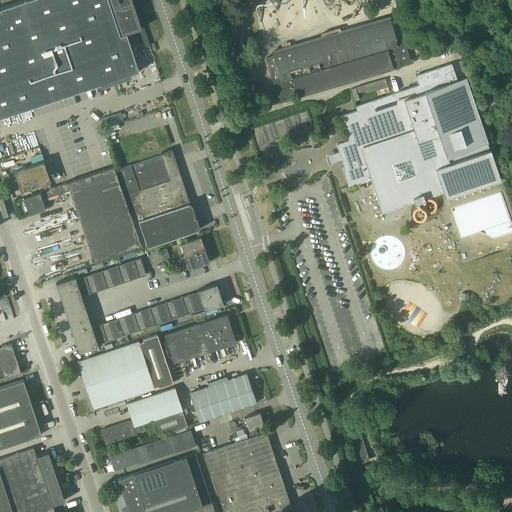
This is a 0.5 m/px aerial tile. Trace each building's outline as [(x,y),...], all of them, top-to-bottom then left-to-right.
[(21,0),(0,7),(0,116),(139,70),(128,37),(143,32),(132,0),(21,0)] [(274,55),(273,56),(266,58),(278,98),(297,92),(298,96),(393,68),(392,64),(410,59),(398,19),(392,21),(390,21),(389,17),(377,21),(341,32),(340,30),(340,28),(330,31),(321,33),(322,35),(322,37),(272,51),(274,55)] [(452,63),(416,75),(419,84),(356,105),(357,110),(340,116),(348,140),(336,144),(339,151),(335,152),(337,160),(341,159),(343,166),(342,166),(349,187),(373,178),(383,209),(414,199),(415,202),(425,199),(424,195),(444,189),(447,198),(500,180),(466,78),(458,80),(452,63)] [(356,88),(351,89),(355,100),(359,99),(357,93),(366,90),(364,84),(356,87),(356,88)] [(163,121),(111,138),(147,246),(197,229),(198,230),(199,229),(190,202),(173,151),(173,150),(163,121)] [(14,170),(21,190),(50,180),(44,160),(14,170)] [(42,201),(43,200),(42,199),(70,190),(94,260),(93,261),(141,245),(114,166),(39,191),(39,192),(24,197),(26,206),(27,206),(29,213),(29,214),(45,208),(44,208),(42,201)] [(181,243),(185,255),(205,249),(201,236),(181,243)] [(205,249),(185,255),(189,268),(209,261),(205,249)] [(146,274),(140,257),(134,259),(140,276),(146,274)] [(134,259),(124,262),(130,280),(140,276),(134,259)] [(124,262),(118,265),(123,282),(130,280),(124,262)] [(118,265),(108,268),(114,285),(123,282),(118,265)] [(108,268),(102,270),(107,287),(114,285),(108,268)] [(102,270),(92,273),(98,290),(107,287),(102,270)] [(92,273),(85,275),(91,293),(98,290),(92,273)] [(85,275),(76,278),(79,286),(82,296),(91,293),(85,275)] [(79,286),(76,278),(75,276),(56,283),(60,293),(79,286)] [(198,289),(198,291),(201,300),(220,293),(217,283),(198,289)] [(82,296),(79,286),(60,293),(63,303),(82,296)] [(198,291),(189,294),(194,311),(204,308),(201,300),(198,291)] [(201,300),(204,308),(204,310),(224,303),(220,293),(201,300)] [(189,294),(182,296),(188,313),(194,311),(189,294)] [(85,306),(82,296),(63,303),(66,312),(85,306)] [(182,296),(172,299),(178,317),(188,313),(182,296)] [(172,299),(166,302),(172,319),(178,317),(172,299)] [(166,302),(156,305),(162,322),(172,319),(166,302)] [(156,305),(150,307),(156,324),(162,322),(156,305)] [(88,316),(85,306),(66,312),(69,322),(88,316)] [(150,307),(140,310),(146,327),(156,324),(150,307)] [(140,310),(134,312),(139,330),(146,327),(140,310)] [(134,312),(124,316),(130,333),(139,330),(134,312)] [(201,353),(208,350),(208,351),(211,350),(211,349),(216,348),(236,342),(236,341),(235,341),(226,314),(227,314),(227,313),(206,320),(207,320),(200,323),(200,322),(164,334),(174,362),(183,359),(191,356),(191,357),(192,356),(199,353),(200,354),(201,353)] [(92,326),(88,316),(69,322),(73,332),(92,326)] [(124,316),(118,318),(123,335),(130,333),(124,316)] [(118,318),(108,321),(114,338),(123,335),(118,318)] [(108,321),(102,323),(107,340),(114,338),(108,321)] [(102,323),(92,326),(95,335),(98,344),(107,340),(102,323)] [(95,335),(92,326),(73,332),(76,342),(95,335)] [(143,339),(143,340),(139,342),(139,340),(79,360),(78,360),(94,409),(95,408),(154,388),(154,386),(158,385),(159,387),(173,382),(157,334),(143,339)] [(99,345),(98,344),(95,335),(76,342),(79,352),(99,345)] [(0,346),(0,362),(5,377),(21,372),(11,343),(0,346)] [(190,392),(200,421),(257,402),(247,372),(190,392)] [(23,379),(0,386),(0,447),(42,433),(23,379)] [(143,423),(150,420),(179,411),(182,410),(175,387),(167,389),(166,388),(166,389),(166,390),(159,392),(159,391),(158,391),(159,392),(151,395),(151,393),(150,394),(151,395),(144,397),(143,396),(142,396),(143,397),(136,400),(135,399),(134,399),(135,400),(127,403),(133,419),(126,421),(101,429),(106,442),(125,436),(126,437),(139,433),(138,430),(141,429),(141,430),(145,428),(143,423)] [(142,441),(143,445),(187,430),(181,413),(180,413),(179,411),(150,420),(156,437),(142,441)] [(260,411),(245,416),(245,417),(249,428),(249,429),(250,429),(252,436),(258,434),(256,427),(264,424),(264,423),(263,424),(259,412),(260,412),(260,411)] [(215,449),(204,452),(223,511),(282,511),(292,508),(267,431),(258,434),(252,436),(249,437),(247,432),(244,428),(236,425),(230,426),(235,442),(225,445),(225,446),(215,450),(215,449)] [(187,430),(143,445),(110,456),(115,470),(141,461),(141,462),(196,444),(190,429),(187,430)] [(353,433),(350,434),(360,462),(369,460),(359,431),(353,433)] [(0,511),(55,511),(52,503),(64,499),(48,452),(37,456),(34,447),(0,458),(0,511)] [(122,509),(121,511),(215,511),(195,452),(118,478),(120,486),(121,486),(128,507),(122,509)]
